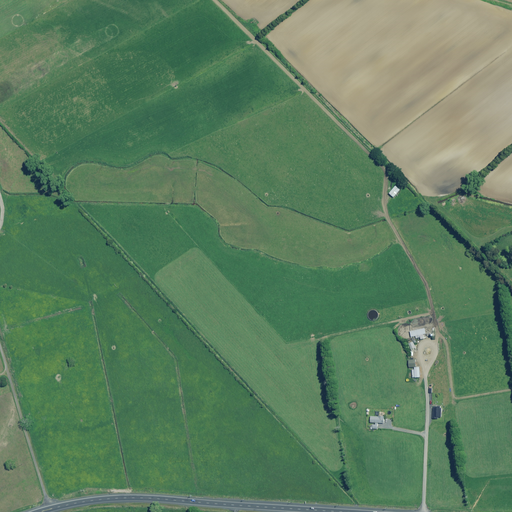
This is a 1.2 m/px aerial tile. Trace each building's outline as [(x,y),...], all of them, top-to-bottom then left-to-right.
[(401,190),(396,186),(390,193),(394,197),(401,190)] [(421,339),(424,339),(424,338),(426,338),(426,334),(425,328),(410,332),(411,337),(416,336),(416,338),(420,337),(421,339)] [(416,366),(415,360),(414,360),(414,357),(409,358),(410,360),(408,361),(408,367),(416,366)] [(412,368),(412,377),(415,377),(415,378),(420,377),(419,367),(415,367),(415,368),(412,368)] [(442,407),(433,406),(433,419),(439,419),(439,417),(442,417),(442,407)] [(378,423),(384,423),(384,416),(382,416),(382,417),(371,416),(371,423),(376,423),(375,425),(372,425),(372,429),(378,429),(378,423)]
